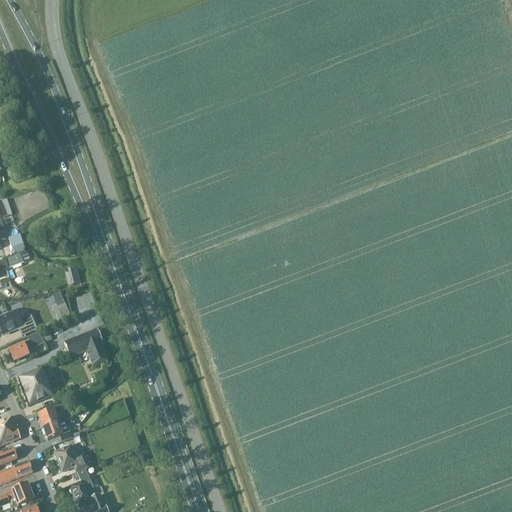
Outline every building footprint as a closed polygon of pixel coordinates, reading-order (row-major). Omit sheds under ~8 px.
[(0,248),(1,249),(0,246),(0,240),(0,241),(0,239),(0,230),(4,229),(0,219),(9,216),(12,215),(9,207),(7,200),(4,201),(0,202),(0,248)] [(19,236),(8,239),(13,254),(25,250),(19,236)] [(23,264),(30,262),(27,253),(20,256),(20,255),(5,261),(0,262),(0,273),(9,270),(24,264),(23,264)] [(76,268),(68,270),(72,286),(80,283),(76,268)] [(18,313),(26,311),(24,304),(16,306),(18,313)] [(70,317),(65,305),(53,311),(58,323),(70,317)] [(15,311),(0,317),(0,331),(2,337),(18,331),(21,338),(37,331),(31,316),(19,321),(15,311)] [(108,362),(102,347),(104,346),(98,331),(65,344),(70,359),(87,353),(93,367),(108,362)] [(46,333),(40,336),(43,344),(50,341),(46,333)] [(27,352),(43,345),(43,344),(40,336),(39,334),(28,339),(29,342),(24,345),(24,344),(9,351),(14,363),(29,357),(27,352)] [(29,407),(54,397),(43,368),(18,378),(29,407)] [(59,423),(56,416),(63,413),(60,407),(51,410),(52,412),(38,417),(43,429),(59,423)] [(8,425),(12,423),(10,418),(0,422),(0,435),(10,431),(8,425)] [(72,440),(68,428),(65,420),(59,423),(43,429),(47,441),(59,437),(62,444),(72,440)] [(17,431),(16,427),(14,423),(12,423),(8,425),(10,431),(0,435),(0,447),(20,440),(16,431),(17,431)] [(88,468),(85,461),(83,456),(76,458),(72,447),(55,454),(62,473),(74,468),(76,473),(88,468)] [(0,466),(1,467),(17,460),(13,450),(0,454),(0,466)] [(92,459),(85,461),(88,468),(91,467),(94,465),(92,459)] [(33,473),(32,472),(28,462),(12,469),(17,479),(33,473)] [(91,483),(88,476),(94,474),(91,467),(88,468),(76,473),(77,474),(77,475),(78,475),(79,479),(81,483),(69,488),(73,498),(87,492),(84,485),(91,483)] [(0,485),(17,479),(12,469),(0,473),(0,485)] [(0,509),(9,506),(10,511),(34,501),(27,486),(5,494),(6,495),(0,497),(0,509)] [(99,496),(97,496),(90,499),(87,492),(73,498),(77,508),(89,504),(91,503),(94,510),(90,511),(107,511),(105,506),(104,507),(99,496)]
